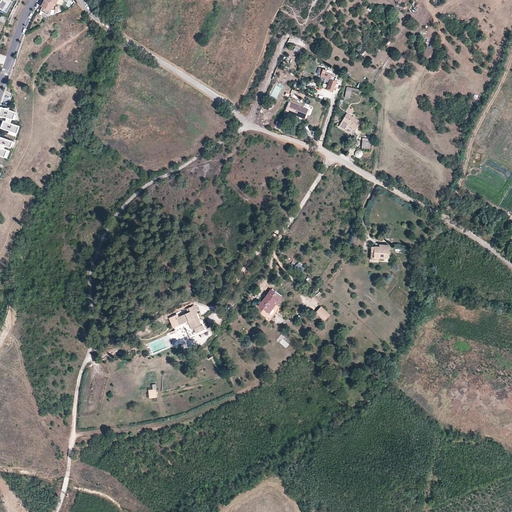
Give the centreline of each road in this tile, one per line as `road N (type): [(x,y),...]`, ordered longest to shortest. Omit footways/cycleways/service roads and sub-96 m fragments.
road 1 (unclassified): [(248,125),(327,152),(511,266)]
road 2 (unclassified): [(93,335),(91,268),(122,207),(248,125)]
road 3 (unclassified): [(79,0),(248,125)]
road 4 (track): [(57,511),(93,335)]
road 5 (track): [(439,216),(511,55)]
road 6 (track): [(235,396),(176,421),(73,434)]
